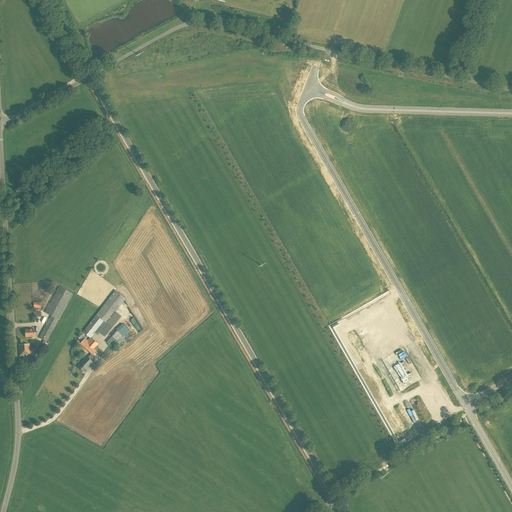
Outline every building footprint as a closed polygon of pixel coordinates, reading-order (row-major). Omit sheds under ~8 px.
[(312,190),(287,146),(273,154),(260,132),(275,124),(268,111),(246,123),(251,133),(229,145),(268,214),(312,190)] [(45,345),(46,342),(73,294),(59,286),(44,313),(51,316),(39,338),(43,340),(42,343),(45,345)] [(105,337),(121,316),(115,312),(126,299),(115,290),(83,332),(89,338),(90,336),(91,337),(93,335),(92,334),(94,332),(97,335),(99,332),(105,337)] [(386,311),(360,327),(376,353),(402,337),(391,320),(397,317),(392,309),(387,312),(386,311)] [(126,337),(128,335),(127,333),(129,331),(122,324),(116,330),(117,331),(106,342),(112,348),(122,337),(123,337),(124,335),(126,337)] [(29,340),(29,337),(35,337),(35,329),(25,329),(25,337),(26,337),(26,340),(18,341),(18,347),(19,347),(19,356),(24,356),(24,354),(26,354),(26,356),(31,356),(30,340),(29,340)] [(98,344),(90,337),(87,341),(85,339),(80,344),(91,353),(88,357),(87,357),(78,366),(84,372),(93,362),(91,360),(95,356),(93,355),(99,348),(96,346),(98,344)] [(22,375),(29,375),(30,370),(31,370),(30,367),(21,367),(22,375)]
